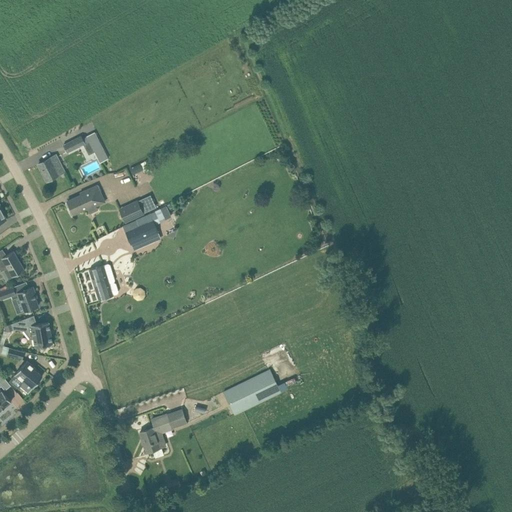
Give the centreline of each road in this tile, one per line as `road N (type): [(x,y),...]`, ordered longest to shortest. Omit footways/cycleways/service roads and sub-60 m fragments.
road 1 (residential): [(83,370),(86,348),(61,266),(0,145)]
road 2 (unclassified): [(132,511),(96,382),(83,370)]
